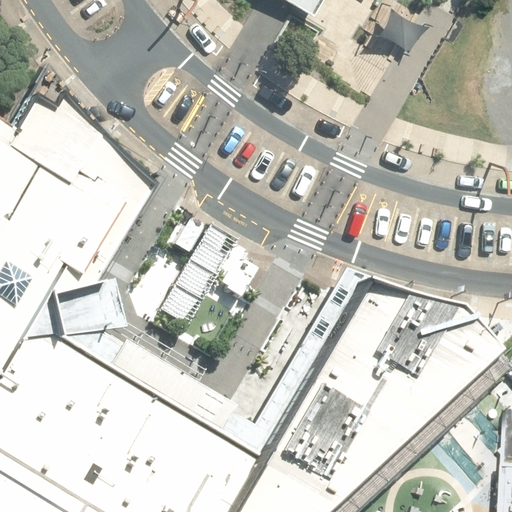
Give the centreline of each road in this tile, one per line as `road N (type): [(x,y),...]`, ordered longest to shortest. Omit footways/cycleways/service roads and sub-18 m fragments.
road 1 (residential): [(511,286),(396,265),(311,235),(183,161),(96,78),(37,0)]
road 2 (residential): [(127,0),(223,90),(349,165),(449,197),(511,206)]
